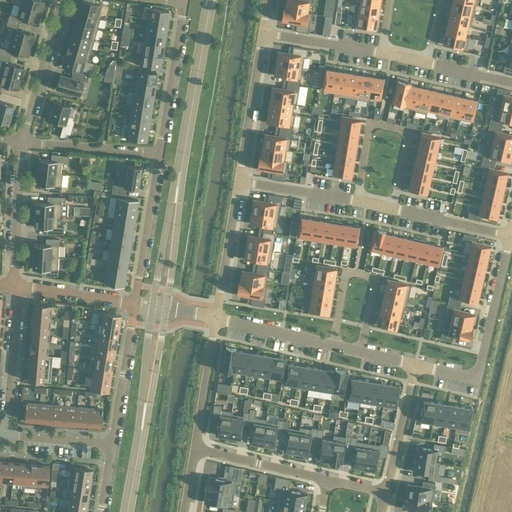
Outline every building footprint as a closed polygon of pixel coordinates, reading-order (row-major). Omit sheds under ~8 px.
[(16,0),(15,4),(40,11),(43,0),(42,0),(16,0)] [(80,0),(78,11),(100,17),(98,16),(101,5),(93,3),(83,0),(80,0)] [(306,13),(306,12),(308,1),(313,2),(313,0),(286,0),(285,9),(306,13)] [(457,0),(452,0),(450,10),(472,15),(475,4),(457,0)] [(354,14),(377,17),(378,6),(356,2),(354,13),(354,14)] [(40,11),(15,4),(15,5),(20,6),(17,16),(9,14),(7,19),(19,23),(20,17),(37,22),(40,11)] [(142,18),(167,22),(168,11),(150,8),(144,7),(142,18)] [(284,9),(282,21),(296,23),(295,30),(308,33),(311,13),(306,12),(306,13),(285,9),(284,9)] [(466,25),(466,26),(470,27),(472,15),(450,10),(448,21),(466,25)] [(78,11),(74,22),(97,28),(100,17),(78,11)] [(375,29),(377,17),(354,14),(354,13),(353,13),(351,25),(375,29)] [(148,20),(146,31),(165,34),(167,22),(142,18),(142,19),(148,20)] [(19,23),(7,19),(5,25),(9,26),(5,37),(30,44),(33,33),(17,29),(19,23)] [(464,37),(464,36),(466,26),(466,25),(448,21),(445,32),(464,37)] [(74,22),(71,33),(94,39),(97,28),(74,22)] [(138,41),(163,45),(165,34),(146,31),(144,41),(138,41)] [(469,37),(464,36),(464,37),(445,32),(442,44),(466,49),(469,37)] [(71,33),(68,44),(90,50),(94,39),(71,33)] [(30,44),(5,37),(10,39),(7,49),(0,46),(0,53),(9,56),(11,50),(27,55),(30,44)] [(138,41),(136,52),(161,56),(163,45),(138,41)] [(68,44),(65,54),(87,61),(90,50),(68,44)] [(278,52),(276,64),(302,68),(304,57),(306,57),(308,49),(293,47),(292,54),(278,52)] [(159,68),(161,56),(136,52),(136,53),(142,54),(140,65),(159,68)] [(0,60),(1,60),(0,63),(0,71),(20,78),(23,67),(7,62),(9,56),(0,53),(0,60)] [(87,61),(65,54),(61,66),(81,72),(85,61),(87,61)] [(504,65),(503,72),(511,74),(511,54),(508,54),(506,65),(504,65)] [(288,77),(287,84),(299,86),(302,68),(276,64),(274,75),(288,77)] [(136,81),(155,84),(156,73),(138,70),(136,81)] [(323,89),(334,91),(337,72),(326,70),(323,89)] [(22,81),(20,80),(20,78),(0,71),(0,86),(1,83),(17,88),(18,86),(21,87),(22,81)] [(78,95),(84,75),(72,72),(70,78),(59,74),(55,88),(63,90),(63,93),(69,95),(70,92),(78,95)] [(333,95),(345,97),(349,73),(337,72),(334,91),(333,95)] [(349,73),(345,97),(356,99),(360,75),(349,73)] [(368,101),(368,99),(371,77),(360,75),(356,99),(368,101)] [(368,99),(379,100),(383,79),(371,77),(368,99)] [(128,91),(153,96),(155,84),(136,81),(134,92),(128,91)] [(392,103),(403,106),(404,106),(409,85),(410,84),(398,81),(392,103)] [(272,87),(270,99),(294,103),(296,104),(299,86),(287,84),(286,90),(272,87)] [(403,107),(414,110),(415,110),(420,88),(409,85),(404,106),(403,106),(403,107)] [(426,114),(427,109),(431,90),(420,88),(415,110),(414,110),(414,111),(426,114)] [(498,95),(496,107),(511,110),(511,97),(508,97),(510,91),(498,88),(496,94),(498,95)] [(427,109),(437,112),(438,112),(442,93),(431,90),(427,109)] [(128,91),(126,103),(151,107),(153,96),(128,91)] [(448,119),(449,117),(448,117),(453,95),(442,93),(438,112),(437,112),(436,116),(448,119)] [(448,117),(449,117),(459,119),(464,98),(453,95),(448,117)] [(476,101),(464,98),(459,119),(471,122),(476,101)] [(292,114),(294,103),(270,99),(268,110),(292,114)] [(11,111),(12,104),(0,100),(0,121),(7,123),(9,115),(10,115),(11,111)] [(69,137),(75,118),(67,116),(70,106),(54,101),(49,119),(63,124),(59,137),(69,137)] [(132,104),(130,115),(149,118),(151,107),(126,103),(132,104)] [(490,118),(489,124),(501,127),(503,121),(511,123),(511,110),(496,107),(493,119),(490,118)] [(280,124),(279,130),(291,132),(294,114),(292,114),(268,110),(266,122),(280,124)] [(123,125),(122,125),(147,129),(149,118),(130,115),(128,126),(123,125)] [(358,132),(360,120),(342,117),(340,129),(358,132)] [(487,143),(511,149),(511,148),(511,136),(500,133),(501,127),(489,124),(488,131),(490,131),(487,143)] [(145,141),(147,129),(122,125),(121,137),(126,138),(145,141)] [(356,143),(358,132),(340,129),(338,140),(356,143)] [(264,134),(262,146),(286,150),(288,151),(291,132),(279,130),(278,136),(264,134)] [(436,149),(439,137),(421,133),(418,145),(436,149)] [(355,154),(357,148),(355,148),(356,143),(338,140),(336,151),(355,154)] [(486,142),(482,161),(494,164),(496,158),(509,161),(511,149),(487,143),(486,142)] [(416,149),(414,155),(434,160),(436,149),(418,145),(417,150),(416,149)] [(284,161),(286,150),(262,146),(260,157),(284,161)] [(336,151),(334,162),(352,165),(353,160),(354,160),(355,154),(336,151)] [(37,171),(63,174),(60,173),(61,162),(68,163),(69,156),(51,154),(51,160),(39,159),(37,171)] [(414,155),(413,161),(415,161),(413,167),(431,171),(434,160),(414,155)] [(287,161),(284,161),(260,157),(259,156),(257,168),(272,171),(271,179),(283,181),(287,161)] [(488,169),(486,180),(504,185),(506,173),(493,170),(494,164),(482,161),(480,167),(488,169)] [(334,162),(332,174),(350,177),(352,165),(334,162)] [(119,185),(117,194),(125,195),(126,187),(137,189),(141,167),(127,165),(127,166),(122,165),(120,176),(125,177),(124,186),(119,185)] [(429,182),(431,171),(413,167),(411,178),(429,182)] [(61,186),(63,174),(37,171),(36,183),(48,185),(47,191),(61,192),(61,186)] [(429,182),(411,178),(408,190),(426,194),(429,182)] [(486,180),(483,191),(501,196),(504,185),(486,180)] [(481,203),(498,207),(501,196),(483,191),(481,203)] [(253,200),(251,212),(278,216),(281,197),(268,195),(267,202),(253,200)] [(34,214),(60,215),(67,216),(67,204),(65,204),(65,197),(47,196),(47,202),(35,202),(34,214)] [(138,200),(118,196),(118,197),(116,196),(112,218),(123,220),(134,221),(138,200)] [(469,212),(467,218),(479,221),(481,215),(496,218),(498,207),(481,203),(478,214),(469,212)] [(79,207),(78,216),(89,216),(90,207),(79,207)] [(251,212),(250,223),(263,225),(262,232),(275,234),(278,216),(251,212)] [(60,216),(60,215),(34,214),(34,227),(46,227),(46,233),(63,234),(64,227),(57,227),(57,216),(60,216)] [(134,221),(123,220),(112,218),(114,219),(112,229),(132,232),(134,221)] [(298,236),(310,238),(313,220),(301,218),(298,236)] [(313,220),(310,238),(321,239),(324,221),(313,220)] [(324,221),(321,239),(332,241),(336,222),(330,221),(329,222),(324,221)] [(336,222),(332,241),(344,243),(346,225),(341,224),(342,223),(336,222)] [(358,227),(346,225),(344,243),(355,245),(358,227)] [(132,232),(112,229),(111,239),(130,243),(132,232)] [(386,234),(385,233),(385,232),(376,230),(376,231),(374,231),(370,249),(382,251),(386,234)] [(248,235),(246,247),(272,251),(275,234),(262,232),(261,238),(248,235)] [(397,236),(386,234),(382,251),(393,254),(397,236)] [(471,242),(469,254),(487,258),(489,246),(474,243),(476,237),(464,234),(462,240),(471,242)] [(408,239),(397,236),(393,254),(404,257),(408,239)] [(33,256),(58,257),(58,245),(59,245),(59,239),(45,238),(45,244),(33,244),(33,256)] [(130,243),(111,239),(109,250),(129,253),(130,243)] [(420,240),(414,239),(413,240),(408,239),(404,257),(415,259),(420,240)] [(430,244),(425,243),(426,241),(420,240),(415,259),(426,262),(430,244)] [(426,262),(438,265),(442,247),(430,244),(426,262)] [(246,247),(244,259),(257,261),(256,267),(269,269),(272,251),(246,247)] [(129,253),(109,250),(107,261),(127,264),(129,253)] [(466,265),(484,269),(487,258),(469,254),(466,265)] [(57,270),(58,257),(33,256),(32,269),(44,269),(44,275),(57,276),(58,270),(57,270)] [(127,264),(107,261),(105,271),(125,275),(127,264)] [(312,276),(333,280),(335,268),(314,265),(312,276)] [(464,276),(481,280),(484,269),(466,265),(464,276)] [(265,287),(265,286),(267,275),(268,275),(269,269),(256,267),(255,273),(242,271),(240,282),(240,283),(265,287)] [(125,275),(105,271),(104,283),(123,286),(125,275)] [(311,276),(309,287),(332,291),(333,280),(312,276),(311,276)] [(464,276),(461,287),(479,291),(481,280),(464,276)] [(387,279),(384,291),(408,297),(411,285),(387,279)] [(239,282),(237,294),(252,297),(250,304),(263,306),(266,286),(265,286),(265,287),(240,283),(240,282),(239,282)] [(307,299),(308,299),(330,302),(332,291),(309,287),(307,299)] [(449,296),(448,302),(460,305),(461,299),(476,303),(479,291),(461,287),(458,298),(449,296)] [(404,307),(404,308),(405,308),(408,297),(384,291),(382,302),(404,307)] [(328,314),(330,302),(308,299),(306,310),(328,314)] [(398,317),(398,318),(401,319),(404,308),(404,307),(382,302),(379,313),(398,317)] [(444,321),(446,321),(470,327),(473,314),(458,311),(460,305),(448,302),(446,308),(447,309),(444,321)] [(32,316),(50,318),(51,305),(33,304),(32,316)] [(97,323),(101,324),(119,327),(121,315),(98,312),(97,323)] [(395,329),(398,318),(398,317),(379,313),(376,325),(395,329)] [(32,316),(31,329),(49,330),(50,318),(32,316)] [(470,328),(470,327),(446,321),(443,333),(441,332),(440,339),(452,341),(453,335),(468,339),(468,337),(469,337),(471,329),(470,328)] [(95,334),(99,335),(99,334),(117,337),(119,327),(97,323),(95,334)] [(31,329),(30,341),(48,343),(49,330),(31,329)] [(99,335),(98,345),(115,348),(117,337),(99,334),(99,335)] [(30,341),(29,354),(47,355),(48,343),(30,341)] [(98,345),(96,356),(114,359),(115,348),(98,345)] [(234,374),(234,371),(237,350),(235,350),(235,349),(225,347),(221,373),(231,375),(231,373),(234,374)] [(234,371),(246,373),(249,352),(237,350),(234,371)] [(258,375),(261,354),(249,352),(246,373),(258,375)] [(52,356),(47,355),(29,354),(27,380),(50,382),(52,356)] [(270,377),(273,356),(261,354),(258,375),(270,377)] [(96,356),(94,366),(112,369),(114,359),(96,356)] [(282,379),(285,358),(273,356),(270,377),(282,379)] [(287,363),(284,383),(296,385),(300,365),(287,363)] [(308,387),(311,367),(300,365),(296,385),(308,387)] [(94,366),(93,377),(110,380),(112,369),(94,366)] [(320,389),(323,369),(311,367),(308,387),(320,389)] [(335,371),(323,369),(320,389),(332,391),(335,371)] [(335,371),(332,391),(344,393),(348,373),(344,372),(344,371),(335,369),(335,371)] [(108,391),(110,380),(93,377),(91,388),(108,391)] [(360,403),(360,400),(359,400),(363,380),(350,378),(347,401),(360,403)] [(359,400),(360,400),(371,402),(375,382),(363,380),(359,400)] [(375,382),(371,402),(383,404),(386,384),(375,382)] [(399,386),(386,384),(383,404),(382,406),(395,409),(399,386)] [(423,400),(420,420),(432,422),(435,402),(423,400)] [(25,420),(37,421),(39,403),(26,402),(25,420)] [(444,424),(447,404),(435,402),(432,422),(444,424)] [(51,405),(39,403),(37,421),(50,423),(51,405)] [(447,404),(444,424),(455,426),(456,426),(459,406),(447,404)] [(64,406),(51,405),(50,423),(63,424),(64,406)] [(216,435),(227,437),(231,414),(232,414),(232,412),(220,410),(221,406),(214,405),(212,416),(218,418),(216,435)] [(77,407),(64,406),(63,424),(75,425),(77,407)] [(471,408),(459,406),(456,426),(455,426),(454,431),(467,433),(471,408)] [(90,408),(77,407),(75,425),(88,426),(90,408)] [(90,408),(88,426),(101,427),(102,409),(90,408)] [(250,443),(262,445),(265,422),(266,422),(266,420),(255,418),(256,410),(250,409),(249,413),(247,425),(252,425),(250,443)] [(232,414),(231,414),(227,437),(239,439),(242,424),(247,425),(249,413),(243,412),(243,416),(232,414)] [(266,422),(265,422),(262,445),(273,447),(276,432),(281,433),(283,421),(277,420),(277,424),(266,422)] [(289,422),(283,421),(281,433),(286,433),(284,451),(295,453),(299,430),(288,428),(289,422)] [(299,430),(295,453),(307,454),(310,440),(315,440),(317,429),(311,428),(311,429),(299,427),(299,430)] [(321,438),(323,430),(317,429),(315,440),(320,441),(318,459),(329,460),(333,440),(332,440),(321,438)] [(332,440),(333,440),(329,460),(329,462),(339,463),(339,462),(341,462),(344,447),(349,448),(351,436),(345,436),(345,437),(333,435),(332,440)] [(352,466),(363,468),(368,443),(356,441),(357,437),(351,436),(349,448),(354,449),(352,466)] [(379,445),(368,443),(363,468),(375,470),(378,455),(386,457),(388,445),(379,443),(379,445)] [(432,449),(416,446),(414,459),(434,462),(434,461),(436,450),(444,451),(445,445),(433,443),(432,449)] [(434,462),(414,459),(412,471),(428,474),(428,479),(439,481),(440,475),(437,475),(439,462),(434,461),(434,462)] [(14,463),(3,462),(1,485),(1,481),(12,482),(14,463)] [(25,464),(14,463),(12,482),(23,482),(23,487),(25,464)] [(37,465),(25,464),(23,487),(35,488),(37,465)] [(37,465),(35,488),(35,484),(47,484),(48,465),(37,465)] [(69,477),(90,481),(92,470),(75,467),(73,477),(69,477)] [(69,477),(67,488),(89,491),(90,481),(69,477)] [(206,490),(206,489),(233,494),(235,481),(208,477),(207,480),(206,480),(204,490),(206,490)] [(405,495),(405,496),(431,500),(434,482),(422,480),(421,487),(407,484),(405,495)] [(67,488),(71,489),(69,499),(87,502),(89,491),(67,488)] [(231,506),(233,494),(206,489),(206,490),(204,502),(231,506)] [(307,493),(284,489),(282,502),(304,506),(307,493)] [(429,511),(431,500),(405,496),(405,495),(404,495),(402,507),(417,510),(416,511),(429,511)] [(69,499),(68,510),(80,511),(85,511),(87,502),(69,499)] [(280,511),(303,511),(304,506),(282,502),(280,511)]
